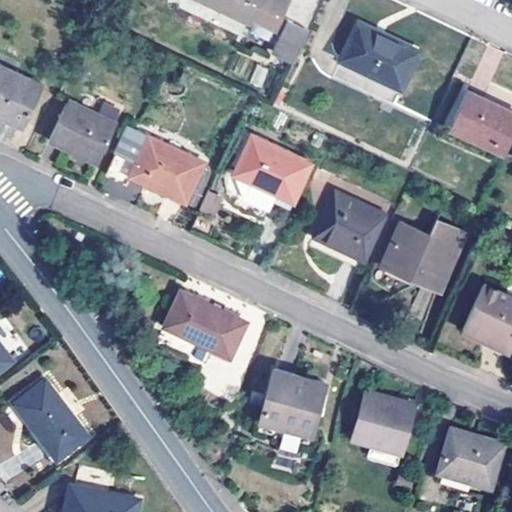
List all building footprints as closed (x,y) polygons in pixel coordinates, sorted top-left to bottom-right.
[(204,0),(251,22),(253,18),(261,3),(282,15),(288,0),(204,0)] [(282,15),(261,3),(253,18),(281,31),(288,17),(282,15)] [(310,27),(288,17),(281,31),(273,49),(295,60),(310,27)] [(340,57),(404,88),(421,49),(359,20),(340,57)] [(0,64),(0,113),(22,123),(40,83),(0,64)] [(504,154),(511,135),(511,109),(467,88),(449,127),(504,154)] [(69,96),(48,138),(98,162),(118,120),(69,96)] [(115,177),(137,128),(129,124),(106,173),(115,177)] [(187,199),(205,160),(137,128),(115,177),(127,183),(131,173),(187,199)] [(251,132),(233,171),(293,198),(311,159),(251,132)] [(334,188),(311,231),(368,259),(388,213),(334,188)] [(215,216),(221,196),(206,191),(199,210),(215,216)] [(402,219),(383,262),(443,287),(459,246),(402,219)] [(511,341),(511,294),(482,282),(464,324),(510,345),(511,341)] [(165,324),(231,356),(248,320),(183,288),(165,324)] [(0,370),(15,360),(0,340),(0,370)] [(261,420),(312,432),(328,380),(276,366),(261,420)] [(15,400),(57,456),(89,433),(46,377),(15,400)] [(354,440),(403,453),(417,400),(367,386),(354,440)] [(438,471),(493,488),(506,441),(452,425),(438,471)] [(370,450),(368,458),(397,465),(399,457),(370,450)] [(409,475),(397,471),(394,481),(407,485),(409,475)] [(62,511),(137,511),(142,494),(71,481),(62,511)]
